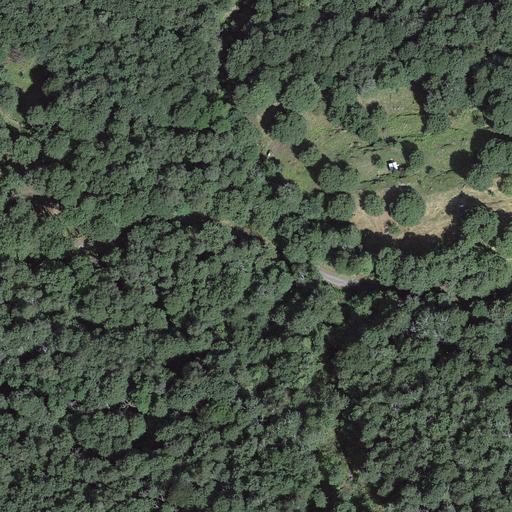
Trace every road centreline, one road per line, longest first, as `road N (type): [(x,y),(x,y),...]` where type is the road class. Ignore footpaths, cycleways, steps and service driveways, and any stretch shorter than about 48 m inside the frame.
road 1 (unclassified): [(0,258),(53,258),(126,223),(172,213),(222,226),(359,286),(511,294)]
road 2 (track): [(24,259),(68,215),(73,192),(60,175),(0,167)]
